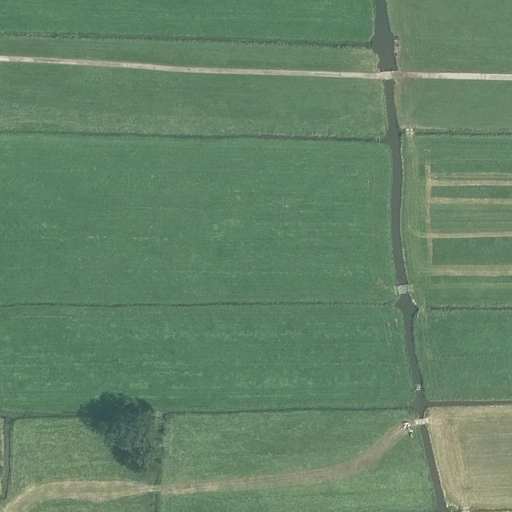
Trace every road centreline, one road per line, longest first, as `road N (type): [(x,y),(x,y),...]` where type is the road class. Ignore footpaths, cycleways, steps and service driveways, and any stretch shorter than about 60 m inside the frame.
road 1 (track): [(405,76),(0,59)]
road 2 (track): [(393,290),(0,287)]
road 3 (track): [(423,288),(408,152)]
road 4 (track): [(393,290),(511,262)]
